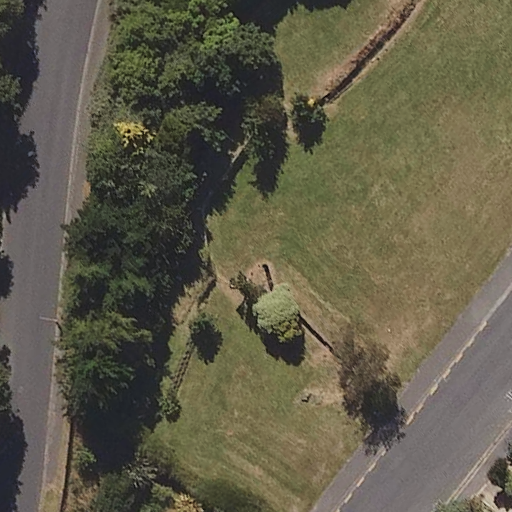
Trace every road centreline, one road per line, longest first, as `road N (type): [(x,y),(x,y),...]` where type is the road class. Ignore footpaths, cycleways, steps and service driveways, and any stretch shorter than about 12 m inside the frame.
road 1 (residential): [(3,511),(67,0)]
road 2 (residential): [(379,511),(511,344)]
